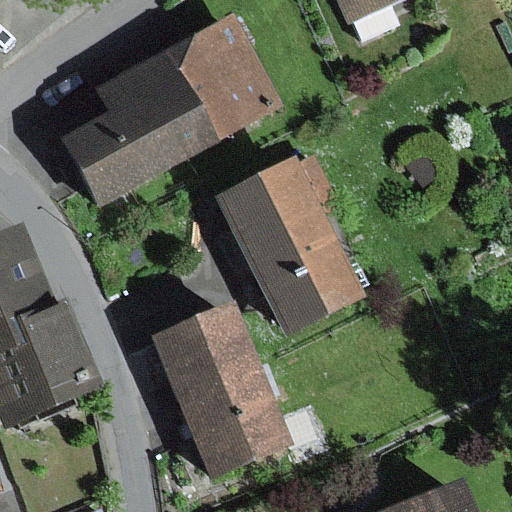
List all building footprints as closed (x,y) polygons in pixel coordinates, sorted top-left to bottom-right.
[(326,0),(342,36),(424,0),(326,0)] [(229,20),(161,58),(214,152),(282,114),(229,20)] [(106,118),(55,146),(94,217),(214,152),(161,58),(93,96),(106,118)] [(310,156),(211,206),(280,342),(355,304),(340,275),(352,269),(325,216),(337,210),(310,156)] [(0,431),(87,398),(56,320),(48,323),(14,235),(0,240),(0,431)] [(228,314),(146,346),(203,490),(285,457),(228,314)] [(470,511),(460,485),(388,511),(470,511)]
